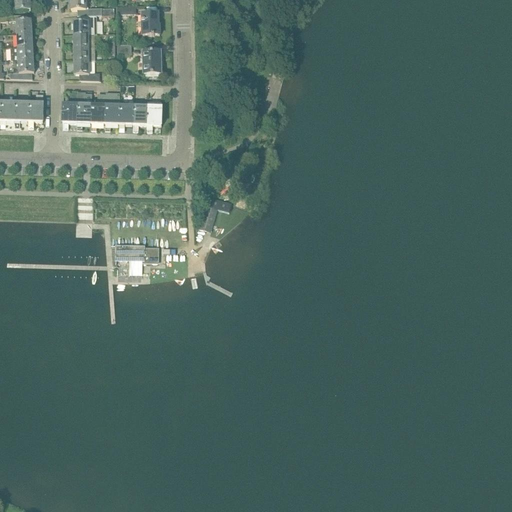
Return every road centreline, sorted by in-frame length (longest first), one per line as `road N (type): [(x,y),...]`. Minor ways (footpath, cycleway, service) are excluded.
road 1 (residential): [(53,159),(181,160),(182,0)]
road 2 (residential): [(53,159),(50,0)]
